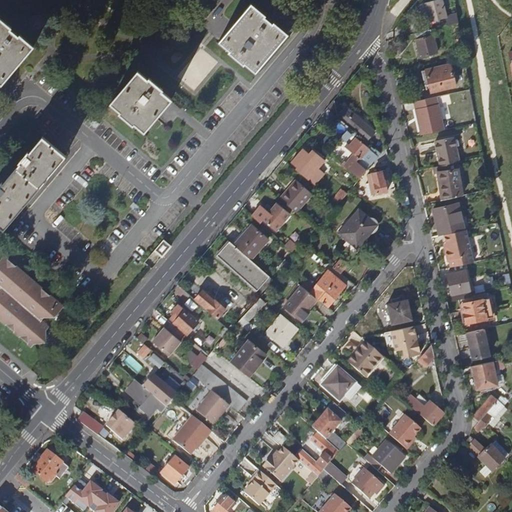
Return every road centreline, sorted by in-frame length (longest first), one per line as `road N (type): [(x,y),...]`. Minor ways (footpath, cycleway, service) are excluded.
road 1 (residential): [(359,40),(46,412)]
road 2 (residential): [(183,511),(417,237)]
road 3 (residential): [(417,237),(460,423),(386,511)]
road 4 (residential): [(417,237),(378,68),(359,40)]
road 5 (residential): [(46,412),(179,511)]
